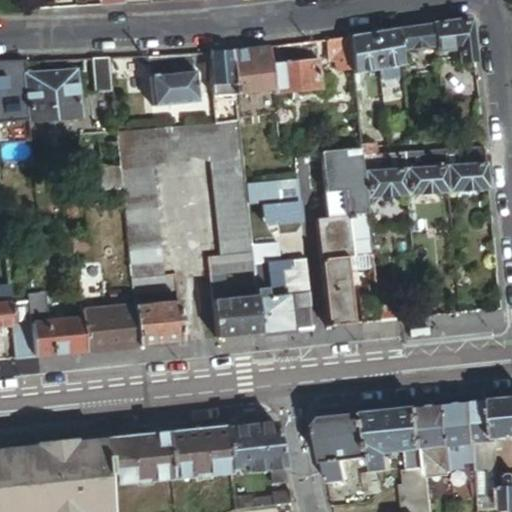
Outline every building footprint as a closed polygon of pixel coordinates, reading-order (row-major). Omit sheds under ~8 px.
[(90,0),(92,10),(145,7),(146,0),(152,0),(90,0)] [(470,22),(433,26),(435,47),(436,53),(457,51),(458,64),(475,63),(470,22)] [(435,47),(433,26),(397,30),(399,52),(435,47)] [(399,52),(397,30),(373,34),(379,71),(380,81),(397,79),(395,70),(395,68),(401,67),(399,52)] [(379,71),(373,34),(350,39),(352,55),(353,70),(354,75),(379,71)] [(352,55),(350,39),(327,41),(329,58),(335,57),(352,55)] [(319,79),(315,42),(268,48),(273,91),(273,95),(320,90),(320,87),(319,79)] [(273,91),(268,48),(231,52),(235,86),(236,95),(273,91)] [(235,86),(231,52),(210,53),(212,86),(235,86)] [(195,73),(193,54),(174,55),(175,75),(195,73)] [(353,70),(352,55),(335,57),(337,71),(353,70)] [(151,77),(163,76),(162,57),(149,58),(151,77)] [(112,89),(109,58),(93,59),(96,90),(112,89)] [(24,76),(23,62),(0,63),(0,124),(79,117),(74,71),(24,76)] [(197,103),(195,73),(175,75),(171,75),(165,76),(163,76),(151,77),(150,77),(153,107),(197,103)] [(327,78),(319,79),(320,87),(328,86),(327,78)] [(236,95),(235,86),(212,86),(213,96),(236,95)] [(212,162),(242,158),(238,120),(202,124),(197,161),(212,162)] [(202,124),(180,126),(182,135),(179,135),(183,162),(197,161),(202,124)] [(174,127),(162,128),(168,165),(183,162),(179,135),(174,135),(174,127)] [(168,165),(162,128),(117,133),(121,174),(153,171),(168,165)] [(121,174),(117,133),(80,136),(83,171),(100,170),(102,190),(122,188),(122,185),(121,174)] [(376,156),(375,145),(361,146),(361,150),(362,157),(376,156)] [(485,164),(483,148),(471,149),(473,165),(485,164)] [(364,173),(362,157),(361,150),(321,153),(328,220),(368,216),(366,199),(364,173)] [(457,166),(455,150),(444,151),(445,167),(457,166)] [(445,167),(444,151),(403,154),(405,170),(445,167)] [(405,170),(403,154),(391,155),(392,171),(405,170)] [(391,155),(376,156),(362,157),(364,173),(392,171),(391,155)] [(244,172),(242,158),(212,162),(213,176),(244,172)] [(448,194),(488,191),(485,164),(473,165),(457,166),(445,167),(448,194)] [(448,194),(445,167),(405,170),(408,197),(448,194)] [(364,173),(366,199),(408,197),(405,170),(392,171),(364,173)] [(153,171),(121,174),(122,185),(154,182),(153,171)] [(245,185),(245,184),(244,172),(213,176),(214,189),(245,185)] [(303,222),(298,180),(245,184),(245,185),(247,199),(247,204),(263,203),(263,211),(277,209),(278,225),(303,222)] [(154,182),(122,185),(122,188),(123,197),(155,194),(154,182)] [(216,203),(247,199),(245,185),(214,189),(216,203)] [(155,194),(123,197),(124,211),(157,208),(155,194)] [(217,216),(248,213),(247,204),(247,199),(216,203),(217,216)] [(157,208),(124,211),(125,225),(158,222),(157,208)] [(277,209),(263,211),(265,226),(278,225),(277,209)] [(219,230),(250,227),(248,213),(217,216),(219,230)] [(372,256),(368,216),(328,220),(316,221),(320,261),(347,258),(347,259),(360,258),(360,257),(372,256)] [(158,222),(125,225),(127,238),(159,235),(158,222)] [(220,243),(251,240),(250,227),(219,230),(220,243)] [(159,235),(127,238),(128,251),(160,248),(159,235)] [(252,249),(251,240),(220,243),(222,257),(253,254),(252,249)] [(280,264),(278,247),(252,249),(253,254),(254,267),(266,265),(280,264)] [(160,248),(128,251),(129,264),(162,261),(160,248)] [(254,267),(253,254),(222,257),(208,259),(210,276),(254,271),(254,267)] [(376,296),(372,256),(360,257),(360,258),(364,291),(360,292),(360,298),(376,296)] [(347,258),(320,261),(327,328),(354,326),(353,313),(347,259),(347,258)] [(131,280),(163,277),(162,261),(129,264),(131,280)] [(290,299),(310,296),(307,261),(280,264),(266,265),(269,289),(256,291),(257,297),(257,300),(290,297),(290,299)] [(254,271),(210,276),(213,302),(218,301),(218,293),(223,292),(222,283),(248,281),(249,288),(234,290),(235,299),(257,297),(256,291),(254,271)] [(132,297),(143,295),(142,285),(146,285),(146,289),(158,287),(158,284),(165,283),(166,293),(176,292),(175,276),(163,277),(131,280),(132,297)] [(143,295),(132,297),(133,307),(177,303),(176,292),(166,293),(143,295)] [(28,304),(10,306),(12,327),(12,328),(30,326),(48,325),(45,294),(27,296),(28,304)] [(137,348),(133,307),(129,307),(128,296),(113,297),(114,310),(83,313),(84,321),(87,353),(137,348)] [(312,308),(310,296),(290,299),(291,310),(312,308)] [(363,325),(379,323),(376,296),(360,298),(363,325)] [(218,301),(213,302),(217,340),(261,335),(257,300),(257,297),(235,299),(218,301)] [(261,335),(293,332),(291,310),(290,299),(290,297),(257,300),(261,335)] [(137,348),(181,344),(177,303),(133,307),(137,348)] [(0,327),(12,327),(10,306),(0,307),(0,327)] [(293,332),(314,329),(312,308),(291,310),(293,332)] [(33,358),(87,353),(84,321),(48,325),(30,326),(33,358)] [(30,326),(12,328),(15,360),(33,358),(30,326)] [(505,438),(511,436),(511,397),(495,400),(497,439),(505,438)] [(497,441),(497,439),(495,400),(475,402),(478,444),(497,441)] [(451,446),(478,444),(475,402),(448,405),(451,446)] [(425,448),(451,446),(448,405),(420,407),(425,448)] [(366,413),(376,457),(379,472),(383,471),(393,470),(392,456),(389,457),(389,452),(408,450),(425,448),(420,407),(366,413)] [(346,460),(376,457),(366,413),(323,417),(316,425),(329,481),(341,480),(350,479),(346,460)] [(223,426),(228,470),(241,468),(242,472),(270,470),(284,468),(273,421),(223,426)] [(228,471),(228,470),(223,426),(164,432),(169,477),(191,475),(203,474),(228,471)] [(144,480),(169,477),(164,432),(103,439),(108,484),(132,481),(144,480)] [(82,511),(81,506),(110,503),(108,484),(103,439),(0,449),(0,511),(23,511),(40,511),(39,511),(82,511)] [(478,444),(451,446),(454,472),(465,471),(465,466),(479,465),(478,448),(478,444)] [(454,472),(451,446),(425,448),(427,467),(428,475),(454,472)] [(498,447),(478,448),(479,465),(481,511),(491,511),(501,511),(501,508),(500,486),(499,469),(498,447)] [(409,469),(427,467),(425,448),(408,450),(409,469)] [(409,469),(405,469),(406,484),(401,485),(403,511),(432,511),(428,475),(427,467),(409,469)] [(272,482),(286,481),(284,468),(270,470),(272,482)] [(510,473),(499,469),(500,486),(508,485),(508,476),(510,473)] [(369,492),(383,490),(383,489),(380,475),(379,472),(365,474),(369,492)] [(341,480),(329,481),(334,503),(346,500),(341,480)] [(511,507),(511,485),(508,485),(500,486),(501,508),(511,507)] [(272,496),(273,504),(291,502),(288,488),(271,490),(272,496)] [(233,509),(250,507),(249,499),(248,494),(231,496),(233,509)] [(249,499),(250,507),(273,504),(272,496),(249,499)]
